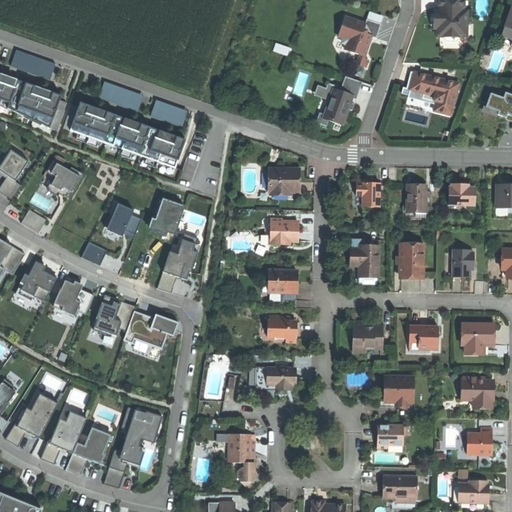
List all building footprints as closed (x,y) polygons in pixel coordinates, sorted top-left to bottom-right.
[(464,0),(438,0),(439,12),(434,11),(434,20),(434,29),(438,29),(438,37),(443,37),(443,38),(447,42),(456,42),(460,38),(460,37),(463,37),(463,25),(467,25),(467,12),(465,12),(464,0)] [(511,10),(510,17),(508,17),(502,36),(510,39),(511,41),(511,44),(511,46),(511,47),(511,10)] [(381,25),(367,21),(366,25),(346,18),(339,38),(343,40),(347,47),(346,51),(365,58),(370,43),(367,41),(368,37),(372,38),(377,39),(381,25)] [(276,45),(274,53),(287,57),(290,49),(276,45)] [(12,62),(11,66),(50,81),(56,64),(43,60),(39,72),(12,62)] [(369,62),(362,60),(359,67),(367,69),(369,62)] [(442,80),(415,74),(410,91),(435,97),(434,101),(437,102),(435,112),(451,116),(459,84),(448,82),(448,84),(442,82),(442,80)] [(353,93),(351,99),(356,101),(362,83),(345,78),(342,89),(353,93)] [(0,109),(57,131),(67,103),(60,101),(61,96),(53,93),(50,101),(42,98),(32,94),(35,87),(18,81),(15,88),(7,85),(0,82),(0,109)] [(138,112),(139,107),(112,98),(117,86),(105,82),(99,98),(138,112)] [(350,104),(351,99),(353,93),(342,89),(328,84),(326,90),(324,96),(332,98),(330,102),(326,117),(319,114),(316,124),(327,128),(329,122),(341,126),(347,110),(352,112),(355,105),(350,104)] [(314,97),(330,102),(332,98),(324,96),(326,90),(317,87),(314,97)] [(511,127),(511,129),(511,94),(506,92),(504,98),(491,93),(487,106),(499,111),(498,114),(507,118),(508,115),(511,116),(511,127)] [(161,102),(156,100),(151,116),(182,128),(184,123),(156,113),(161,102)] [(79,107),(72,105),(63,128),(71,131),(70,131),(114,146),(116,139),(125,142),(122,150),(175,168),(185,140),(177,137),(174,145),(166,142),(156,138),(158,131),(141,125),(139,132),(129,129),(121,126),(124,119),(107,113),(105,120),(94,117),(86,114),(89,106),(80,103),(79,107)] [(15,182),(29,162),(20,157),(22,154),(13,148),(7,155),(1,166),(0,166),(0,171),(4,174),(8,176),(15,182)] [(64,163),(67,158),(60,154),(50,171),(56,175),(49,187),(68,198),(83,173),(64,163)] [(298,200),(298,192),(292,192),(291,195),(272,195),(272,192),(270,192),(270,169),(265,169),(264,200),(298,200)] [(299,170),(270,169),(270,192),(272,192),(292,192),(298,192),(299,192),(299,184),(299,170)] [(22,186),(15,182),(8,176),(0,187),(0,192),(12,200),(22,186)] [(362,206),(381,206),(381,182),(373,182),(373,184),(368,184),(368,182),(368,179),(356,179),(356,195),(362,195),(362,206)] [(467,204),(474,204),(474,186),(468,186),(460,186),(460,183),(450,183),(450,185),(448,185),(447,204),(448,204),(467,204)] [(417,208),(427,209),(427,196),(427,191),(427,184),(419,184),(408,184),(407,208),(417,208)] [(510,184),(497,184),(496,205),(509,205),(509,208),(511,208),(511,187),(510,187),(510,184)] [(114,215),(112,214),(106,227),(124,234),(125,231),(129,232),(135,235),(142,220),(132,215),(134,211),(118,204),(114,215)] [(467,212),(467,204),(448,204),(448,212),(467,212)] [(31,208),(21,222),(38,233),(47,219),(31,208)] [(158,219),(155,229),(167,233),(171,223),(158,219)] [(283,219),(272,219),(272,228),(270,228),(270,237),(277,237),(277,245),(291,244),(291,241),(300,241),(300,233),(300,222),(283,222),(283,219)] [(169,251),(158,287),(173,292),(178,276),(188,279),(200,238),(183,233),(176,253),(169,251)] [(5,243),(0,239),(0,277),(5,270),(13,275),(25,255),(12,247),(11,249),(8,247),(4,245),(5,243)] [(106,251),(89,243),(82,258),(100,266),(106,251)] [(424,244),(402,243),(402,258),(402,265),(402,277),(415,277),(424,277),(424,244)] [(380,247),(360,247),(360,249),(352,249),(352,260),(357,260),(357,267),(360,267),(360,272),(360,277),(380,277),(380,247)] [(472,250),(454,250),(454,252),(454,274),(454,278),(464,278),(472,278),(472,270),(472,261),(475,261),(475,251),(472,251),(472,250)] [(511,250),(503,250),(503,261),(507,261),(507,270),(509,270),(509,279),(511,279),(511,250)] [(446,274),(454,274),(454,252),(446,252),(446,274)] [(40,264),(32,260),(20,285),(23,287),(19,294),(31,301),(33,297),(45,302),(57,278),(44,272),(46,268),(43,267),(39,265),(40,264)] [(298,271),(271,271),(271,281),(271,283),(273,283),(273,293),(285,293),(285,297),(285,301),(298,301),(298,284),(298,271)] [(380,284),(380,277),(360,277),(360,272),(354,272),(354,284),(369,284),(380,284)] [(79,283),(67,278),(61,291),(60,290),(53,306),(75,316),(77,311),(86,315),(94,295),(81,290),(77,288),(79,283)] [(264,297),(285,297),(285,293),(273,293),(271,293),(271,283),(271,281),(264,281),(264,297)] [(116,299),(105,295),(96,319),(98,319),(94,330),(106,335),(107,333),(116,336),(119,328),(127,331),(134,311),(136,307),(121,302),(120,305),(118,304),(114,302),(116,299)] [(150,317),(134,311),(127,331),(123,341),(135,345),(136,341),(162,350),(167,335),(173,337),(178,323),(156,315),(153,323),(150,322),(148,321),(150,317)] [(283,316),(270,316),(270,324),(268,324),(268,339),(287,339),(287,343),(298,343),(298,334),(298,324),(290,324),(290,322),(283,316)] [(367,321),(358,321),(358,335),(354,335),(354,341),(354,351),(367,351),(367,349),(367,346),(376,346),(376,349),(384,349),(384,326),(366,326),(367,321)] [(480,324),(463,323),(463,344),(467,344),(467,354),(480,354),(481,344),(490,344),(496,344),(496,324),(480,324)] [(260,339),(268,339),(268,324),(260,324),(260,339)] [(425,325),(411,325),(410,342),(420,342),(419,347),(430,347),(430,349),(439,349),(440,334),(437,334),(437,325),(425,325)] [(430,351),(430,349),(430,347),(419,347),(420,342),(410,342),(410,351),(430,351)] [(490,354),(490,344),(481,344),(480,354),(490,354)] [(268,377),(268,387),(277,387),(277,391),(289,391),(289,387),(294,387),(297,387),(297,381),(297,377),(295,377),(295,368),(288,368),(288,364),(277,364),(277,368),(277,378),(268,377)] [(268,368),(268,377),(277,378),(277,368),(268,368)] [(348,374),(349,386),(370,385),(369,372),(348,374)] [(479,376),(463,377),(463,399),(475,399),(480,399),(480,407),(493,407),(493,400),(495,400),(495,390),(495,380),(484,380),(479,380),(479,376)] [(414,378),(388,377),(388,390),(384,390),(384,402),(397,403),(397,408),(408,408),(408,404),(409,391),(414,391),(414,378)] [(6,440),(18,446),(26,431),(14,425),(6,440)] [(404,426),(378,426),(378,439),(378,449),(389,449),(389,445),(404,445),(404,435),(404,426)] [(103,454),(111,435),(92,428),(84,446),(77,443),(73,454),(87,460),(92,462),(93,461),(96,462),(101,464),(105,455),(103,454)] [(493,429),(481,429),(481,434),(471,434),(471,445),(468,445),(468,456),(483,456),(483,453),(486,454),(486,456),(493,456),(493,444),(493,429)] [(241,435),(230,434),(230,463),(245,463),(255,464),(255,447),(256,436),(249,436),(246,436),(246,439),(240,439),(241,435)] [(40,458),(54,465),(61,450),(47,444),(40,458)] [(104,484),(120,489),(125,474),(128,464),(119,462),(122,453),(114,451),(108,472),(104,484)] [(87,460),(73,454),(66,470),(81,476),(87,460)] [(255,480),(255,464),(245,463),(245,468),(243,468),(239,470),(239,480),(247,487),(255,480)] [(469,476),(469,468),(459,469),(460,477),(469,476)] [(417,478),(387,478),(387,488),(387,499),(390,499),(397,499),(417,500),(417,478)] [(459,504),(489,504),(490,490),(487,490),(487,484),(488,484),(488,481),(470,481),(470,484),(459,484),(459,504)] [(39,511),(20,504),(21,502),(14,499),(0,493),(0,511),(39,511)] [(406,510),(406,504),(397,504),(397,499),(390,499),(390,509),(406,510)] [(325,503),(313,503),(312,511),(345,511),(345,506),(335,506),(325,506),(325,503)]
